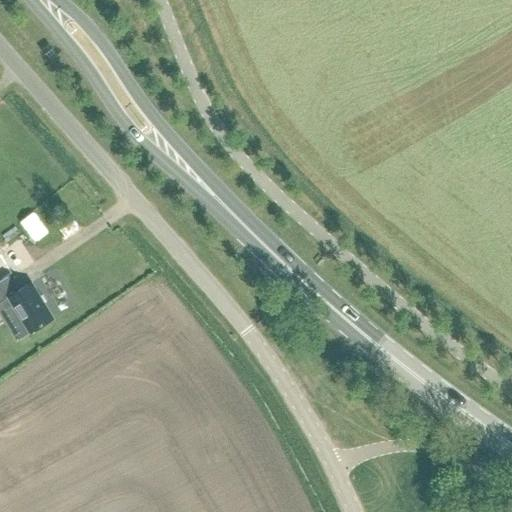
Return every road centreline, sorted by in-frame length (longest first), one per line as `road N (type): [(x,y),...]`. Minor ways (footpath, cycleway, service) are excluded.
road 1 (unclassified): [(354,511),(257,343),(0,47)]
road 2 (unclassified): [(511,391),(402,308),(231,148),(200,101),(159,0)]
road 3 (secondary): [(511,447),(388,356),(212,196)]
road 4 (secondary): [(30,0),(135,138),(212,196)]
road 5 (secondary): [(212,196),(209,180),(106,49),(57,0)]
